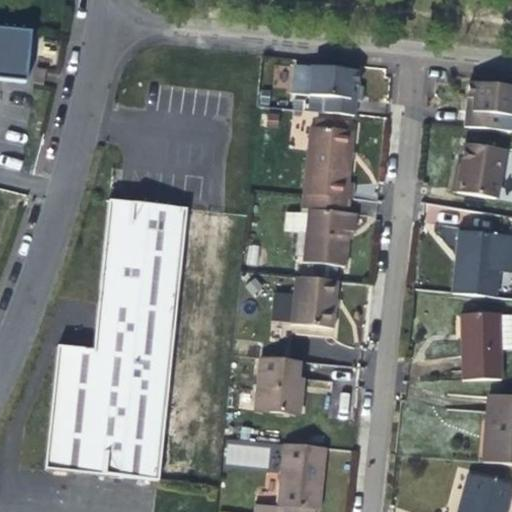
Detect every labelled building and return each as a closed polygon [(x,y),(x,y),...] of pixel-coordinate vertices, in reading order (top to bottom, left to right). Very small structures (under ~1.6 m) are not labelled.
[(29,33),(0,29),(0,82),(24,85),(29,33)] [(292,95),(309,96),(311,69),(295,68),(292,95)] [(309,96),(347,100),(348,86),(357,87),(358,73),(311,69),(309,96)] [(35,71),(33,87),(43,88),(45,72),(35,71)] [(511,88),(469,84),(468,98),(475,99),(474,112),(467,111),(465,128),(499,131),(500,116),(511,116),(511,88)] [(356,94),(357,87),(348,86),(347,100),(356,101),(356,94)] [(347,100),(309,96),(307,112),(354,116),(356,101),(347,100)] [(467,106),(467,111),(474,112),(475,99),(468,98),(467,106)] [(310,129),(304,195),(346,199),(352,200),(354,184),(347,183),(350,162),(352,133),(310,129)] [(462,166),(458,193),(498,199),(505,152),(465,146),(462,166)] [(452,192),(458,193),(462,166),(456,165),(454,175),(452,192)] [(308,210),(344,214),(346,199),(304,195),(303,195),(301,209),(308,210)] [(108,203),(98,302),(94,353),(57,349),(45,472),(121,480),(122,479),(158,483),(185,210),(108,203)] [(355,215),(344,214),(308,210),(303,264),(343,268),(346,231),(353,232),(353,226),(355,215)] [(457,250),(455,263),(462,263),(465,233),(458,232),(457,250)] [(511,237),(465,233),(462,263),(455,263),(452,295),(497,300),(500,272),(511,273),(511,237)] [(338,283),(295,279),(290,328),(333,333),(335,309),(338,283)] [(511,314),(499,315),(499,314),(459,315),(460,343),(461,381),(501,380),(500,349),(511,349),(511,314)] [(298,416),(301,393),(295,392),(297,379),(299,363),(261,359),(256,412),(298,416)] [(487,419),(486,434),(491,434),(489,463),(511,464),(511,396),(488,395),(487,419)] [(264,444),(245,442),(243,457),(263,458),(264,444)] [(255,511),(313,511),(314,511),(317,482),(322,482),(325,450),(283,446),(276,511),(256,509),(255,511)] [(464,497),(460,511),(467,511),(477,478),(469,476),(464,497)] [(505,511),(511,489),(511,487),(477,478),(467,511),(505,511)] [(318,511),(320,496),(322,482),(317,482),(314,511),(317,511),(318,511)]
